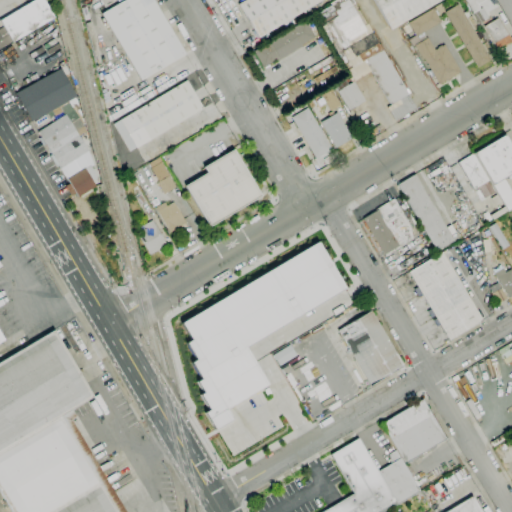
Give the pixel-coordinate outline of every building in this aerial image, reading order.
[(0,48),(0,28),(3,27),(0,21),(0,19),(32,0),(43,0),(54,17),(0,48)] [(141,81),(101,14),(123,0),(152,0),(185,54),(141,81)] [(323,0),(258,38),(238,4),(244,0),(323,0)] [(395,122),(386,107),(390,105),(377,83),(377,84),(372,76),(373,76),(370,72),(354,82),(365,100),(358,105),(348,110),(333,85),(344,79),(347,85),(352,82),(342,66),(345,64),(321,23),(320,23),(315,14),(331,5),(331,6),(341,0),(352,0),(354,2),(353,3),(366,24),(367,24),(408,94),(407,95),(416,109),(395,122)] [(441,0),(391,30),(373,0),(441,0)] [(479,26),(471,13),(473,13),(464,0),(474,0),(480,9),(482,7),(488,18),(485,20),(486,21),(479,26)] [(439,85),(424,59),(423,59),(414,45),(413,47),(408,40),(416,35),(413,30),(406,34),(402,28),(409,24),(408,23),(440,4),(444,11),(440,13),(441,15),(438,16),(442,22),(423,33),(426,38),(427,37),(435,50),(438,48),(438,47),(441,45),(442,46),(444,44),(460,72),(450,78),(451,79),(447,81),(447,80),(439,85)] [(477,68),(444,12),(458,4),(491,60),(477,68)] [(497,49),(483,27),(497,18),(511,41),(505,45),(504,44),(497,49)] [(263,68),(253,51),(269,42),(305,21),(315,37),(301,45),(302,47),(277,61),(277,59),(263,68)] [(31,122),(15,93),(60,68),(76,97),(31,122)] [(137,148),(120,120),(186,80),(203,108),(137,148)] [(330,111),(320,94),(330,88),(340,105),(330,111)] [(76,133),(83,129),(72,108),(78,105),(74,98),(55,108),(59,115),(64,112),(76,133)] [(315,159),(291,118),(307,108),(332,149),(315,159)] [(335,148),(320,122),(336,112),(352,138),(335,148)] [(78,197),(76,192),(70,196),(65,186),(70,183),(67,179),(66,180),(45,144),(42,145),(38,138),(41,137),(38,132),(65,114),(76,131),(83,127),(89,141),(85,143),(88,150),(86,152),(93,163),(90,165),(97,177),(93,180),(96,187),(78,197)] [(472,153),(504,135),(511,148),(511,172),(502,178),(511,194),(511,208),(507,212),(495,192),(472,153)] [(209,226),(184,186),(206,173),(203,167),(232,149),(260,195),(209,226)] [(495,192),(485,198),(478,187),(473,189),(457,162),(472,153),(495,192)] [(164,194),(157,182),(158,182),(150,168),(161,162),(169,175),(176,187),(164,194)] [(436,251),(397,185),(414,174),(453,240),(436,251)] [(501,202),(495,206),(490,198),(496,194),(501,202)] [(412,238),(399,246),(398,246),(383,255),(362,218),(376,209),(376,208),(393,198),(410,226),(412,238)] [(169,232),(155,208),(164,202),(167,206),(174,202),(186,222),(169,232)] [(150,255),(139,238),(143,235),(139,228),(152,220),(167,244),(150,255)] [(502,249),(488,227),(495,223),(508,245),(502,249)] [(214,430),(203,412),(207,409),(198,394),(202,392),(195,381),(199,379),(189,363),(194,359),(184,342),(190,339),(180,323),(317,242),(344,289),(245,347),(267,385),(224,410),(231,420),(214,430)] [(449,340),(408,272),(441,252),(482,320),(449,340)] [(511,296),(509,298),(492,269),(499,265),(504,273),(510,269),(511,272),(511,296)] [(497,304),(491,294),(500,289),(506,298),(497,304)] [(370,386),(337,331),(371,311),(403,366),(370,386)] [(11,511),(0,492),(0,362),(53,331),(92,396),(71,409),(76,416),(71,419),(125,511),(11,511)] [(395,450),(380,424),(422,399),(445,439),(403,464),(395,450)] [(397,504),(383,511),(321,511),(353,493),(330,455),(358,438),(377,471),(397,504)] [(389,454),(395,450),(403,464),(420,491),(397,505),(397,504),(377,471),(390,464),(389,454)] [(457,481),(453,476),(464,469),(468,474),(457,481)] [(443,511),(472,496),(481,511),(443,511)]
